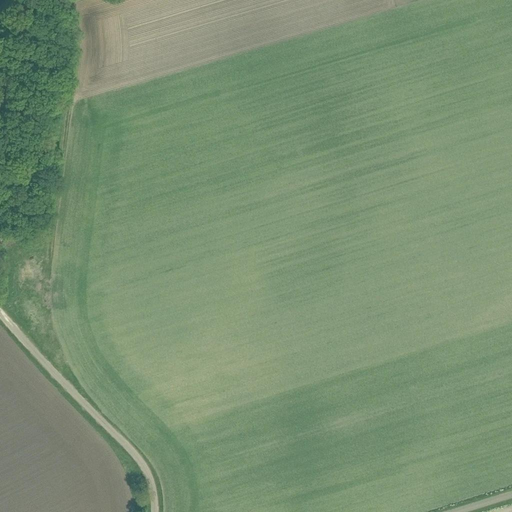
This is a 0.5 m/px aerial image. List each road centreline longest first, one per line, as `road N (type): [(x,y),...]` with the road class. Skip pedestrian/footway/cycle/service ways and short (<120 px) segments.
road 1 (track): [(61,381),(45,290),(77,59),(68,0)]
road 2 (unclassified): [(152,511),(152,484),(139,461),(61,381)]
